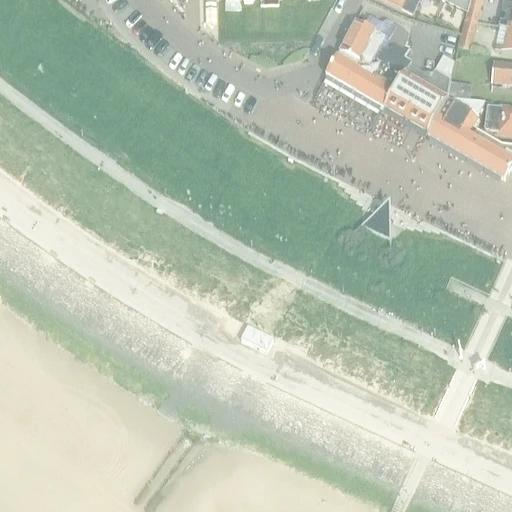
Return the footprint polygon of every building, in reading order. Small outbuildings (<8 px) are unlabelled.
[(377,0),(400,12),(406,0),(377,0)] [(442,0),(468,12),(470,0),(442,0)] [(482,0),(470,0),(468,12),(466,21),(477,23),(482,0)] [(470,52),(477,23),(466,21),(458,49),(470,52)] [(370,67),(380,48),(385,39),(355,23),(340,53),(359,63),(359,61),(370,67)] [(511,30),(506,29),(502,48),(499,48),(498,52),(511,54),(511,30)] [(388,69),(368,102),(428,137),(448,102),(448,101),(448,100),(450,84),(404,59),(407,54),(410,50),(404,48),(407,43),(407,35),(399,30),(390,44),(393,45),(384,61),(382,65),(388,69)] [(388,69),(382,65),(377,74),(359,72),(336,59),(325,78),(368,102),(388,69)] [(511,87),(511,66),(494,64),(491,85),(511,87)] [(450,84),(448,100),(471,104),(473,87),(450,84)] [(428,137),(466,159),(476,142),(468,137),(478,119),(486,105),(472,104),(448,101),(448,102),(428,137)] [(511,138),(511,113),(487,110),(485,128),(490,129),(490,134),(498,135),(498,137),(511,138)] [(511,162),(476,142),(466,159),(504,181),(511,167),(511,162)]
